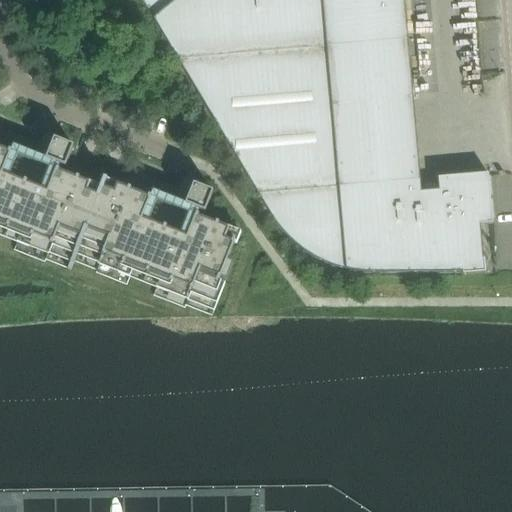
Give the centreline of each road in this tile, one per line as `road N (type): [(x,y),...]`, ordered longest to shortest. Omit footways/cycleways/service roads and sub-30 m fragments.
road 1 (residential): [(0,50),(26,93),(81,123),(169,154)]
road 2 (unknown): [(450,0),(460,120),(472,138),(511,138)]
